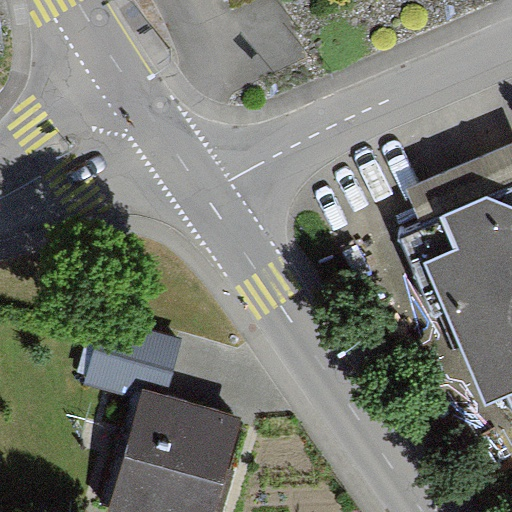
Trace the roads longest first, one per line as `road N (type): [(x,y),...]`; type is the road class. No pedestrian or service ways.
road 1 (residential): [(422,511),(204,196)]
road 2 (residential): [(511,51),(304,140),(204,196)]
road 3 (residential): [(140,105),(0,187)]
road 4 (residential): [(140,105),(77,0)]
